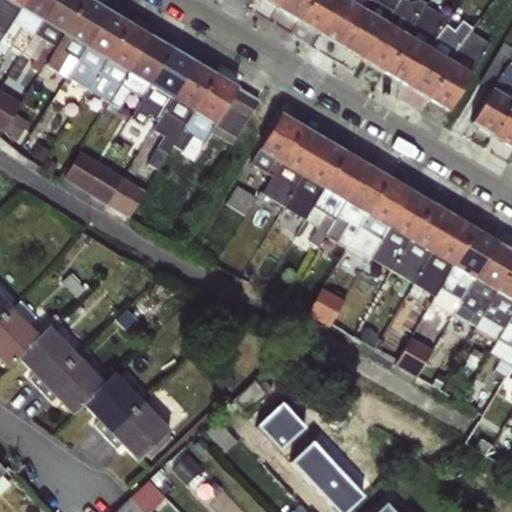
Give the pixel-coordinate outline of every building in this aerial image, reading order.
[(20,11),(1,0),(0,0),(0,34),(3,36),(20,11)] [(25,0),(1,0),(20,11),(25,0)] [(55,0),(25,0),(20,11),(42,23),(55,0)] [(83,0),(55,0),(42,23),(62,36),(83,0)] [(108,12),(87,0),(83,0),(62,36),(85,49),(108,12)] [(257,0),(275,10),(281,0),(257,0)] [(281,0),(275,10),(297,24),(310,0),(281,0)] [(310,0),(297,24),(319,37),(340,0),(310,0)] [(345,0),(340,0),(319,37),(341,50),(363,10),(345,0)] [(368,0),(345,0),(363,10),(368,0)] [(385,24),(399,0),(368,0),(363,10),(385,24)] [(407,37),(426,5),(419,1),(408,2),(404,0),(399,0),(385,24),(407,37)] [(429,50),(444,25),(447,19),(426,5),(407,37),(429,50)] [(363,10),(341,50),(362,62),(385,24),(363,10)] [(34,36),(42,23),(20,11),(3,36),(0,41),(0,54),(3,56),(9,47),(22,55),(34,36)] [(129,25),(108,12),(85,49),(106,62),(129,25)] [(459,45),(469,34),(479,20),(467,14),(453,33),(444,25),(429,50),(449,62),(459,45)] [(42,23),(34,36),(44,42),(29,68),(40,74),(44,66),(62,36),(42,23)] [(385,24),(362,62),(385,76),(407,37),(385,24)] [(151,38),(129,25),(106,62),(128,75),(151,38)] [(449,62),(470,75),(489,45),(469,34),(459,45),(449,62)] [(85,49),(62,36),(44,66),(66,79),(85,49)] [(429,50),(407,37),(385,76),(406,88),(429,50)] [(171,50),(151,38),(128,75),(148,87),(171,50)] [(511,50),(502,45),(480,82),(491,89),(511,101),(511,50)] [(85,49),(66,79),(88,92),(106,62),(85,49)] [(192,62),(171,50),(148,87),(169,100),(192,62)] [(449,62),(429,50),(406,88),(427,101),(449,62)] [(110,105),(128,75),(106,62),(88,92),(110,105)] [(215,76),(192,62),(169,100),(192,113),(215,76)] [(470,75),(449,62),(427,101),(448,113),(470,75)] [(140,100),(148,87),(128,75),(110,105),(118,110),(129,93),(140,100)] [(236,89),(215,76),(192,113),(214,127),(236,89)] [(33,117),(18,110),(24,99),(0,87),(0,126),(24,138),(33,117)] [(156,122),(169,100),(148,87),(140,100),(128,119),(142,127),(146,121),(151,119),(156,122)] [(258,102),(236,89),(214,127),(211,133),(232,145),(258,102)] [(511,103),(511,101),(491,89),(470,126),(491,138),(511,103)] [(172,146),(192,113),(169,100),(156,122),(153,131),(163,137),(151,160),(160,166),(172,146)] [(511,103),(491,138),(511,150),(511,103)] [(214,127),(192,113),(172,146),(183,152),(192,136),(205,143),(211,133),(214,127)] [(300,127),(279,115),(258,153),(279,165),(300,127)] [(323,140),(300,127),(279,165),(300,178),(323,140)] [(345,153),(323,140),(300,178),(322,191),(345,153)] [(279,165),(258,153),(251,165),(271,177),(279,165)] [(366,166),(345,153),(322,191),(344,204),(366,166)] [(47,160),(41,170),(51,175),(56,166),(47,160)] [(300,178),(279,165),(271,177),(261,196),(283,208),(300,178)] [(388,178),(366,166),(344,204),(365,217),(388,178)] [(322,191),(300,178),(283,208),(292,214),(304,221),(322,191)] [(409,191),(388,178),(365,217),(387,230),(409,191)] [(101,179),(92,196),(106,204),(116,188),(101,179)] [(78,180),(74,189),(83,194),(88,184),(78,180)] [(255,198),(235,188),(225,206),(245,217),(255,198)] [(325,236),(344,204),(322,191),(304,221),(317,228),(308,243),(317,249),(325,236)] [(431,204),(409,191),(387,230),(408,242),(431,204)] [(347,249),(365,217),(344,204),(325,236),(347,249)] [(452,217),(431,204),(408,242),(430,255),(452,217)] [(292,214),(283,208),(274,223),(284,229),(292,214)] [(369,261),(369,260),(387,230),(365,217),(347,249),(369,261)] [(474,230),(452,217),(430,255),(451,268),(474,230)] [(390,272),(408,242),(387,230),(369,260),(390,272)] [(473,281),(496,243),(474,230),(451,268),(473,281)] [(430,255),(408,242),(390,272),(411,285),(430,255)] [(495,294),(511,264),(511,252),(496,243),(473,281),(495,294)] [(353,259),(345,254),(336,269),(345,273),(353,259)] [(451,268),(430,255),(411,285),(434,298),(451,268)] [(511,304),(511,264),(495,294),(511,304)] [(473,281),(451,268),(434,298),(429,306),(452,319),(460,305),(466,294),(473,281)] [(473,281),(466,294),(488,306),(495,294),(473,281)] [(308,311),(332,325),(347,299),(324,285),(308,311)] [(488,306),(466,294),(460,305),(473,313),(468,323),(474,326),(472,329),(496,342),(502,331),(481,318),(488,306)] [(511,314),(511,304),(495,294),(488,306),(481,318),(502,331),(511,314)] [(439,314),(428,306),(423,313),(408,303),(384,337),(401,348),(413,331),(423,338),(439,314)] [(16,358),(36,340),(8,310),(0,317),(0,364),(5,369),(16,358)] [(511,367),(511,365),(511,314),(502,331),(496,342),(489,353),(511,367)] [(38,392),(73,359),(45,331),(36,340),(16,358),(32,374),(26,380),(38,392)] [(424,354),(410,347),(403,359),(417,366),(424,354)] [(71,416),(81,406),(101,387),(73,359),(38,392),(49,404),(55,399),(71,416)] [(444,366),(432,359),(427,369),(438,375),(444,366)] [(103,439),(138,406),(111,378),(101,387),(81,406),(96,422),(91,426),(103,439)] [(230,404),(244,419),(266,397),(252,383),(230,404)] [(461,390),(449,383),(444,391),(456,398),(461,390)] [(485,393),(472,385),(466,395),(479,403),(485,393)] [(281,405),(258,426),(279,450),(302,428),(281,405)] [(167,435),(138,406),(103,439),(114,451),(119,446),(136,465),(167,435)] [(234,442),(216,422),(204,434),(222,454),(234,442)] [(311,443),(290,463),(336,511),(344,511),(361,496),(311,443)] [(141,511),(129,499),(114,511),(141,511)] [(392,511),(384,503),(374,511),(392,511)]
